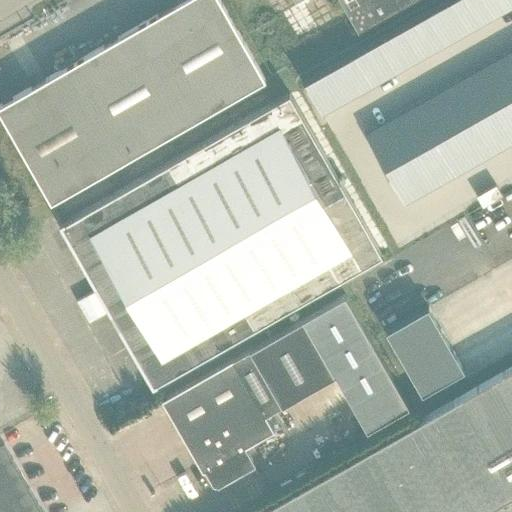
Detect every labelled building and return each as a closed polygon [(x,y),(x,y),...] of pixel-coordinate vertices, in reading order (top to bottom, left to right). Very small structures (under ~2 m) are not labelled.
[(221,0),(183,0),(57,72),(111,167),(266,79),(221,0)] [(295,0),(297,3),(302,0),(341,0),(359,31),(413,0),(295,0)] [(511,0),(439,0),(302,78),(322,113),(511,5),(511,0)] [(340,37),(295,62),(302,74),(347,49),(340,37)] [(511,49),(365,132),(404,203),(511,141),(511,49)] [(111,167),(57,72),(0,104),(0,113),(50,202),(111,167)] [(382,253),(289,93),(63,223),(155,383),(382,253)] [(477,196),(483,206),(501,195),(496,185),(477,196)] [(443,215),(449,225),(467,214),(461,204),(443,215)] [(445,226),(435,232),(444,245),(454,239),(445,226)] [(255,462),(245,444),(274,428),(266,413),(335,373),(367,428),(409,404),(345,293),(233,357),(232,356),(161,397),(203,469),(204,468),(213,482),(218,483),(255,462)] [(428,306),(386,330),(398,351),(440,327),(428,306)] [(452,348),(440,327),(398,351),(410,371),(452,348)] [(452,348),(410,371),(422,392),(464,368),(452,348)] [(511,365),(458,396),(473,422),(507,482),(511,479),(511,365)] [(473,422),(458,396),(254,511),(511,511),(511,479),(507,482),(473,422)] [(0,511),(43,511),(4,442),(0,444),(0,511)]
